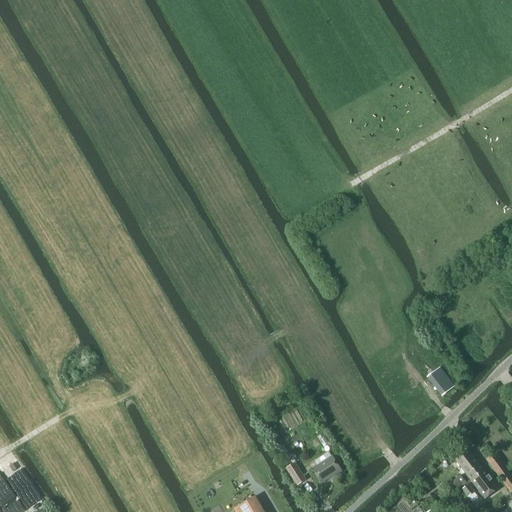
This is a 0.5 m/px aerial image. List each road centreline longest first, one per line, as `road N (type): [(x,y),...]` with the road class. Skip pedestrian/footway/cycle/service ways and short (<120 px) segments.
road 1 (track): [(20,0),(222,338),(261,343),(288,331),(309,339),(398,466)]
road 2 (unclassified): [(511,358),(348,511)]
road 3 (track): [(351,183),(511,88)]
